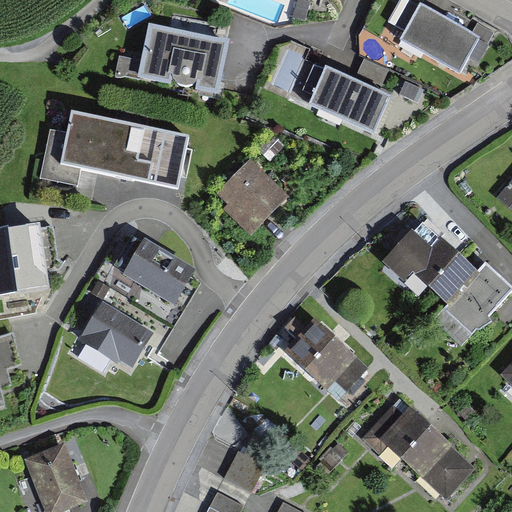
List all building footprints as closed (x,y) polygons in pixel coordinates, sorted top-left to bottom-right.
[(480,40),(422,5),(401,40),(458,75),(480,40)] [(218,97),(229,45),(149,28),(138,79),(218,97)] [(361,76),(386,84),(391,68),(366,60),(361,76)] [(375,133),(390,99),(325,70),(310,104),(375,133)] [(178,192),(189,140),(74,115),(69,137),(50,133),(40,181),(78,189),(82,171),(178,192)] [(284,221),(246,180),(210,214),(248,254),(284,221)] [(35,247),(0,250),(0,317),(42,313),(35,247)] [(174,309),(193,278),(142,247),(123,278),(174,309)] [(447,305),(477,274),(461,259),(450,270),(429,250),(400,281),(421,301),(432,290),(447,305)] [(483,356),(511,325),(511,294),(501,283),(494,290),(477,274),(447,305),(465,321),(456,330),(483,356)] [(133,373),(154,338),(133,327),(103,309),(82,344),(133,373)] [(325,392),(357,360),(334,337),(302,369),(325,392)] [(325,392),(341,408),(373,377),(357,360),(325,392)] [(394,480),(404,469),(417,481),(451,446),(429,426),(418,438),(405,425),(372,459),(394,480)] [(60,438),(23,452),(47,511),(64,511),(86,503),(60,438)] [(449,511),(466,511),(492,486),(451,446),(417,481),(449,511)] [(242,451),(228,477),(255,491),(268,465),(242,451)] [(208,511),(243,511),(248,504),(221,489),(208,511)] [(310,511),(284,502),(280,511),(310,511)]
